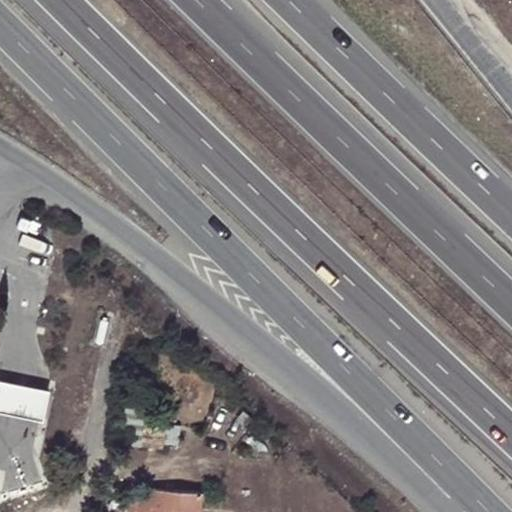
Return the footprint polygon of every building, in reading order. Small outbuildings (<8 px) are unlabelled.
[(0,378),(0,408),(41,417),(47,389),(0,378)] [(119,443),(140,445),(143,419),(145,398),(125,396),(119,443)] [(166,422),(143,419),(140,445),(163,447),(166,422)] [(130,494),(129,496),(128,511),(197,511),(199,491),(148,488),(148,494),(130,494)] [(108,511),(128,511),(129,496),(110,496),(108,511)]
